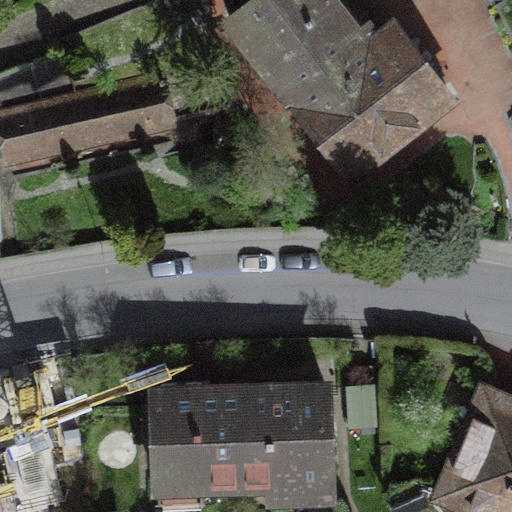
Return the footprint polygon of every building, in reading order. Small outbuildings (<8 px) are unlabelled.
[(323,0),(252,0),(226,21),(351,174),(448,95),(391,24),(371,40),(346,9),(337,16),(323,0)] [(231,103),(221,63),(75,99),(62,49),(0,74),(0,122),(2,129),(0,128),(0,132),(1,135),(5,134),(11,158),(231,103)] [(328,497),(326,388),(202,390),(201,380),(162,381),(162,391),(154,391),(156,483),(271,481),(272,498),(296,498),(328,497)] [(511,511),(511,402),(484,391),(443,492),(474,505),(490,511),(511,511)] [(443,492),(411,478),(385,492),(394,511),(470,511),(474,505),(443,492)] [(335,511),(328,497),(296,498),(296,511),(335,511)]
